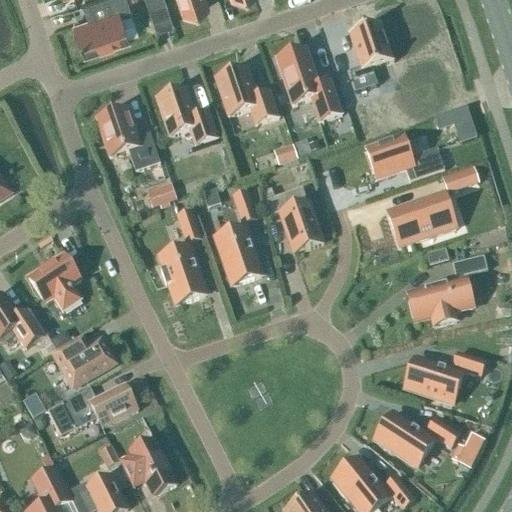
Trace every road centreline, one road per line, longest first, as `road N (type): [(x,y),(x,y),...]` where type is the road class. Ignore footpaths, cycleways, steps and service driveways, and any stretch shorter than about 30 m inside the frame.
road 1 (residential): [(174,368),(279,327),(325,332),(346,356),(354,382),(329,440),(241,507)]
road 2 (residential): [(60,98),(352,0)]
road 3 (residential): [(89,191),(174,368)]
road 4 (residential): [(174,368),(241,507)]
